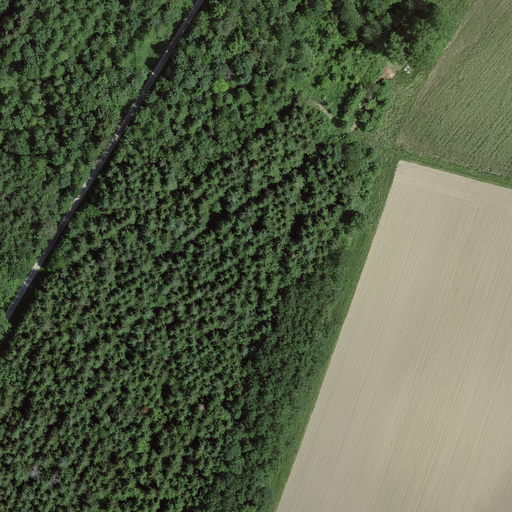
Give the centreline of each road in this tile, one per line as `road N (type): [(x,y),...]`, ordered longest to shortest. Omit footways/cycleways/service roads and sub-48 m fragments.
road 1 (track): [(204,0),(0,331)]
road 2 (track): [(511,182),(394,151)]
